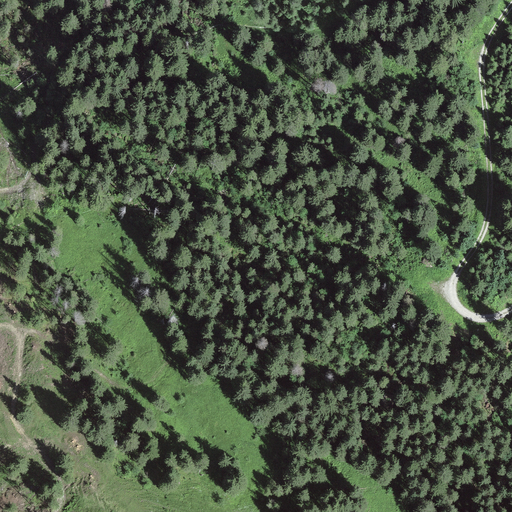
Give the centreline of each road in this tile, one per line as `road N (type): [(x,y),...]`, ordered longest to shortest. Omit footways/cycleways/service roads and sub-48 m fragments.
road 1 (track): [(511,311),(465,313),(450,293),(486,225),(483,66),(489,38),(511,4)]
road 2 (track): [(19,330),(14,416),(61,473),(60,511)]
